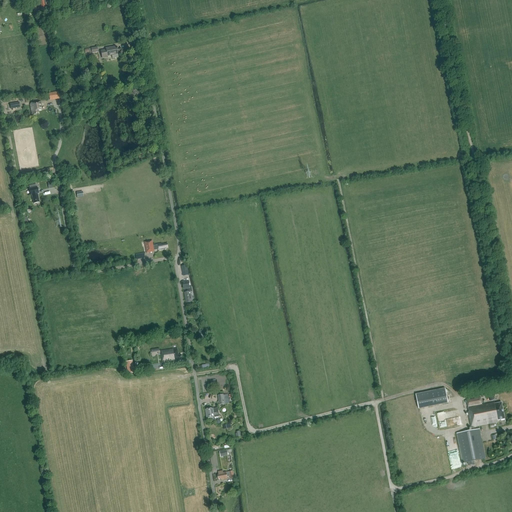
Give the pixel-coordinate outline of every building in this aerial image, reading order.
[(41,27),(32,29),(34,39),(44,36),(41,27)] [(106,50),(101,51),(102,55),(102,57),(107,56),(112,55),(112,59),(118,58),(118,54),(116,47),(106,49),(106,50)] [(31,104),(30,105),(32,113),(33,113),(33,114),(39,113),(38,111),(42,110),(40,103),(40,101),(31,103),(31,104)] [(32,195),(32,196),(32,197),(32,198),(34,204),(39,202),(37,194),(39,194),(37,187),(29,189),(31,195),(32,195)] [(158,250),(166,249),(165,248),(168,247),(167,243),(162,244),(161,243),(152,245),(152,241),(145,243),(147,253),(154,251),(154,250),(158,249),(158,250)] [(192,292),(191,288),(189,288),(188,281),(182,282),(183,290),(184,289),(185,293),(184,293),(185,302),(186,301),(187,303),(192,303),(190,293),(192,292)] [(161,355),(162,363),(176,361),(176,360),(182,359),(181,354),(178,355),(177,349),(173,350),(173,349),(161,351),(162,355),(161,355)] [(134,372),(132,360),(125,362),(127,374),(134,372)] [(425,392),(428,407),(448,403),(445,388),(425,392)] [(229,404),(228,394),(224,395),(218,395),(219,405),(229,404)] [(480,397),(466,400),(466,401),(466,403),(468,413),(467,413),(470,428),(471,427),(471,431),(456,434),(462,463),(467,462),(474,461),(484,459),(479,429),(473,430),(473,427),(498,422),(497,421),(504,419),(501,402),(494,404),(494,402),(482,405),(480,397)] [(219,417),(218,408),(213,408),(205,409),(207,419),(211,418),(211,421),(215,420),(215,417),(219,417)] [(230,477),(230,480),(234,479),(232,471),(226,473),(226,472),(223,473),(222,471),(218,472),(218,475),(217,475),(218,480),(220,479),(221,480),(227,479),(227,477),(230,477)]
